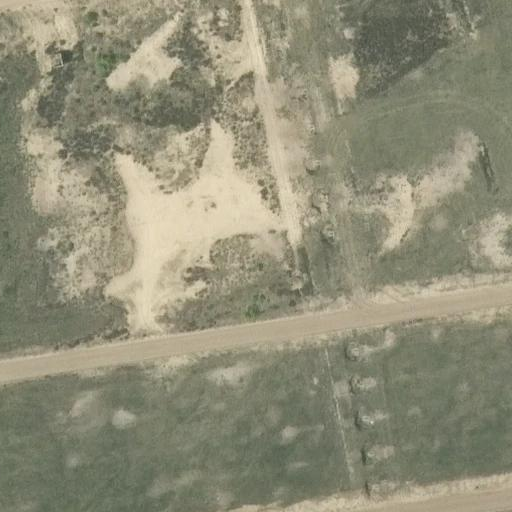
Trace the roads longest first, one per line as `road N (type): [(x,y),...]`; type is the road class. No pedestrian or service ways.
road 1 (track): [(0,372),(511,293)]
road 2 (track): [(379,511),(511,491)]
